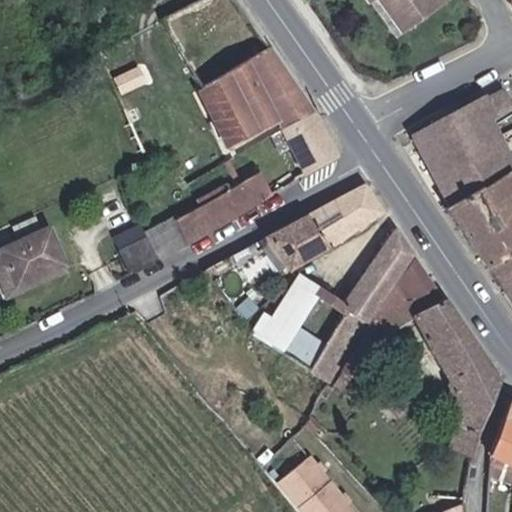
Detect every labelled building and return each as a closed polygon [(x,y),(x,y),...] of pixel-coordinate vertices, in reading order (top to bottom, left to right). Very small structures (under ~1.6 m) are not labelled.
[(375,0),(396,33),(402,29),(384,0),(375,0)] [(384,0),(402,29),(449,0),(448,0),(384,0)] [(306,89),(275,42),(194,84),(230,150),(280,125),(282,130),(318,110),(319,108),(318,107),(306,89)] [(458,196),(505,176),(504,173),(511,169),(489,126),(511,115),(511,113),(500,89),(497,90),(452,112),(442,116),(439,112),(422,121),(424,125),(416,130),(407,134),(440,203),(458,196)] [(329,133),(318,110),(282,130),(289,144),(305,177),(306,177),(341,157),(330,133),(329,133)] [(155,125),(145,129),(150,141),(160,137),(155,125)] [(278,149),(289,144),(282,130),(272,136),(278,149)] [(458,196),(440,203),(433,206),(469,269),(511,247),(511,191),(505,176),(458,196)] [(197,239),(256,205),(250,194),(243,182),(229,189),(225,183),(208,192),(211,200),(176,219),(179,227),(186,245),(190,243),(190,242),(197,239)] [(266,184),(250,194),(256,205),(272,196),(266,184)] [(286,268),(291,265),(385,216),(370,186),(269,238),(286,268)] [(0,246),(0,255),(12,283),(62,259),(46,224),(0,246)] [(186,245),(179,227),(121,249),(131,267),(179,239),(186,245)] [(328,397),(335,385),(409,256),(395,229),(346,310),(290,279),(271,323),(265,321),(254,341),(328,397)] [(511,247),(469,269),(484,294),(511,280),(511,247)] [(338,387),(335,385),(328,397),(319,412),(329,418),(338,407),(340,408),(387,348),(382,344),(401,314),(432,373),(428,377),(447,416),(444,445),(461,458),(471,429),(484,397),(460,351),(412,262),(338,387)] [(511,327),(511,280),(484,294),(505,331),(511,327)] [(511,413),(497,459),(511,464),(511,413)] [(361,511),(313,453),(276,483),(299,511),(361,511)] [(511,465),(497,459),(494,476),(511,484),(511,465)]
